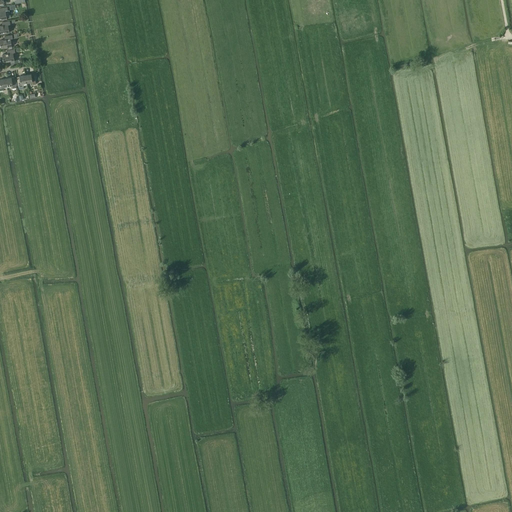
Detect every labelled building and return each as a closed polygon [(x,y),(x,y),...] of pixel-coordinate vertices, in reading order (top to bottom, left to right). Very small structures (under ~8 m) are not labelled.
[(0,34),(10,32),(8,25),(10,24),(10,21),(2,22),(2,25),(0,25),(0,34)] [(12,46),(11,39),(13,38),(12,35),(4,36),(5,40),(0,40),(0,41),(1,48),(12,46)] [(14,61),(13,53),(15,52),(15,49),(7,50),(7,54),(2,55),(4,62),(14,61)] [(25,75),(27,83),(31,82),(31,85),(36,84),(34,74),(31,74),(25,75)] [(23,83),(27,83),(25,75),(19,76),(20,77),(17,77),(19,87),(24,86),(23,83)] [(6,78),(7,86),(11,86),(11,89),(16,88),(14,77),(12,78),(11,77),(6,78)]
